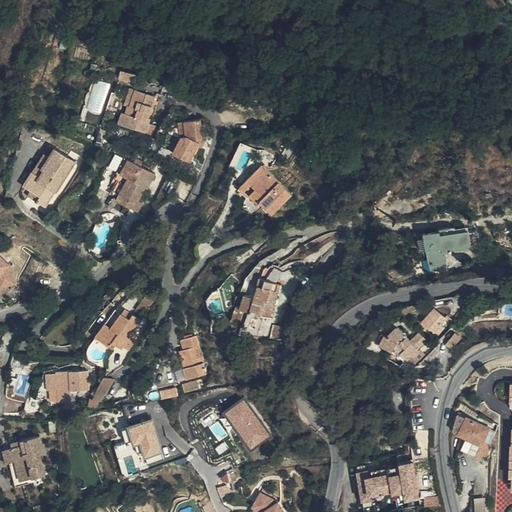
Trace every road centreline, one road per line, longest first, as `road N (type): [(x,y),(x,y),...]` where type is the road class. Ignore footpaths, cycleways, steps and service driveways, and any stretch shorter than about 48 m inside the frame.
road 1 (secondary): [(338,477),(327,366),(342,328),(395,297),(511,284)]
road 2 (secondary): [(511,345),(470,361),(453,388),(444,437),(455,511)]
